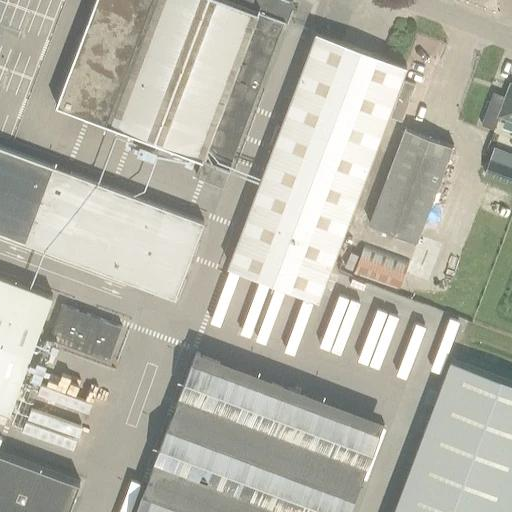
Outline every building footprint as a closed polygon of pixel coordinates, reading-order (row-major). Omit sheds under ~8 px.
[(95,0),(57,108),(200,161),(194,175),(222,186),(284,20),(287,22),(295,1),(293,0),(95,0)] [(411,60),(318,24),(227,256),(320,292),(411,60)] [(503,104),(491,100),(486,113),(482,123),(495,128),(500,115),(511,119),(511,82),(506,95),(503,104)] [(454,145),(406,127),(371,222),(418,239),(454,145)] [(0,232),(25,242),(53,166),(0,145),(0,232)] [(511,167),(490,159),(483,176),(511,187),(511,167)] [(204,222),(53,166),(25,242),(176,299),(204,222)] [(410,263),(365,246),(354,275),(399,292),(410,263)] [(53,298),(0,277),(0,410),(9,414),(53,298)] [(345,291),(327,346),(417,375),(434,324),(410,316),(411,314),(372,301),(373,300),(345,291)] [(62,305),(49,339),(109,362),(122,328),(62,305)] [(238,324),(234,335),(282,354),(290,334),(276,328),(271,342),(265,339),(266,335),(238,324)] [(197,351),(136,511),(350,511),(385,422),(197,351)] [(511,382),(452,360),(394,511),(508,511),(511,505),(511,382)] [(43,409),(96,419),(100,395),(47,385),(43,409)] [(0,454),(0,511),(71,511),(81,485),(0,454)] [(119,511),(136,511),(140,503),(125,497),(119,511)]
